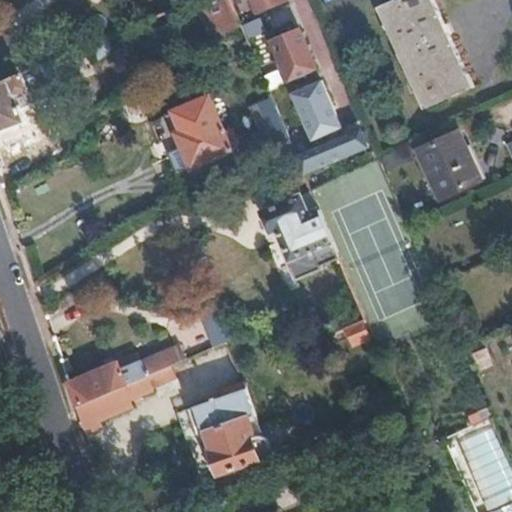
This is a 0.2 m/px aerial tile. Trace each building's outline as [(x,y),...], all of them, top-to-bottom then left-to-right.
[(242,24),(231,0),(198,0),(194,2),(210,38),(242,24)] [(252,0),(257,10),(280,0),(252,0)] [(436,0),(399,0),(383,8),(428,106),(475,85),(436,0)] [(300,76),(316,69),(298,29),(271,41),(284,73),(297,67),(300,76)] [(17,104),(40,95),(34,80),(45,76),(40,66),(14,77),(3,81),(0,82),(0,128),(23,120),(17,104)] [(322,134),(340,126),(322,82),(304,90),(306,97),(296,100),(310,132),(319,128),(322,134)] [(279,113),(273,97),(251,106),(264,137),(257,140),(268,165),(296,153),(284,123),(279,113)] [(236,144),(229,127),(226,129),(213,99),(179,113),(187,133),(184,135),(197,168),(236,151),(233,145),(236,144)] [(279,113),(284,123),(295,119),(290,108),(279,113)] [(296,155),(304,173),(367,145),(360,128),(296,155)] [(462,132),(421,150),(442,197),(483,179),(462,132)] [(341,258),(326,223),(320,208),(315,211),(310,199),(305,202),(303,195),(265,211),(273,233),(279,231),(299,279),(324,269),(323,266),(341,258)] [(208,320),(187,328),(195,347),(216,339),(208,320)] [(148,377),(187,361),(181,347),(174,350),(172,344),(123,365),(121,360),(67,382),(70,389),(77,406),(148,377)] [(131,407),(128,399),(153,389),(148,377),(77,406),(87,432),(102,426),(99,420),(131,407)] [(254,432),(249,418),(256,416),(247,389),(243,390),(241,384),(224,390),(226,395),(190,408),(199,435),(206,432),(213,450),(211,451),(210,459),(196,463),(200,474),(213,469),(220,474),(262,459),(261,456),(263,455),(267,455),(269,453),(270,449),(270,445),(268,441),(265,438),(260,437),(255,438),(254,436),(253,433),(254,432)] [(511,511),(511,503),(491,511),(511,511)]
